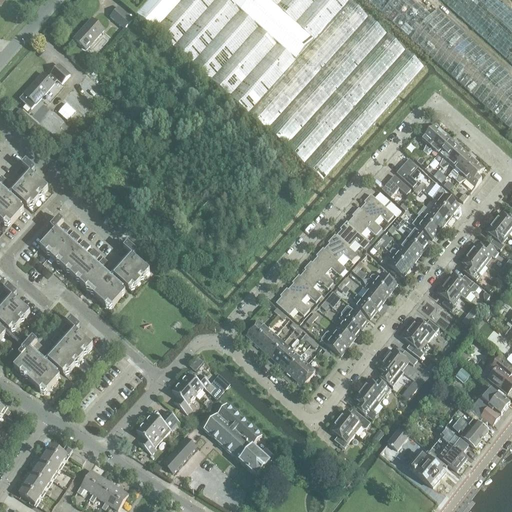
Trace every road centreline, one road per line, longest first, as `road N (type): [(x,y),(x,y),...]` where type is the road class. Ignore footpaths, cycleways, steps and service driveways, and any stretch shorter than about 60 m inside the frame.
road 1 (residential): [(511,174),(313,425),(220,341)]
road 2 (residential): [(220,341),(435,99),(511,165)]
road 3 (residential): [(138,361),(56,286),(43,300),(9,269),(10,255),(60,196)]
